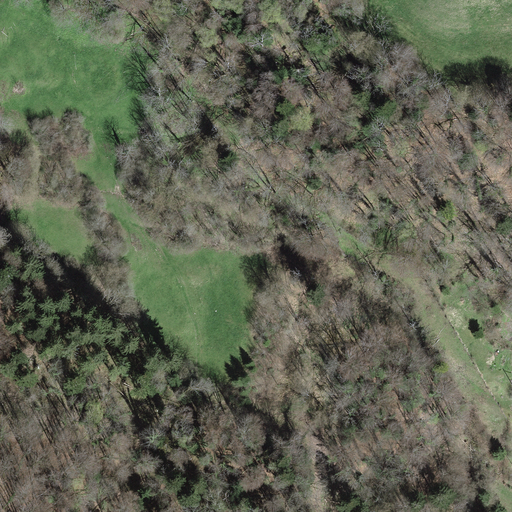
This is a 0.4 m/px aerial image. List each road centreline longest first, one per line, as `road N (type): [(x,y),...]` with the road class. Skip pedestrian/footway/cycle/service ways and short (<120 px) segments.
road 1 (track): [(0,347),(14,379),(143,511)]
road 2 (track): [(301,511),(325,468),(325,446),(294,405)]
